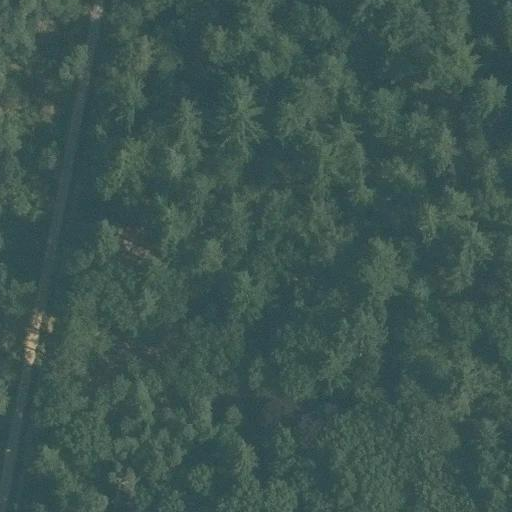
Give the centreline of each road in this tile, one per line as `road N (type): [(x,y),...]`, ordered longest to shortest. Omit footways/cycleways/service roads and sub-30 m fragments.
road 1 (track): [(70,202),(9,511)]
road 2 (track): [(109,0),(70,202)]
